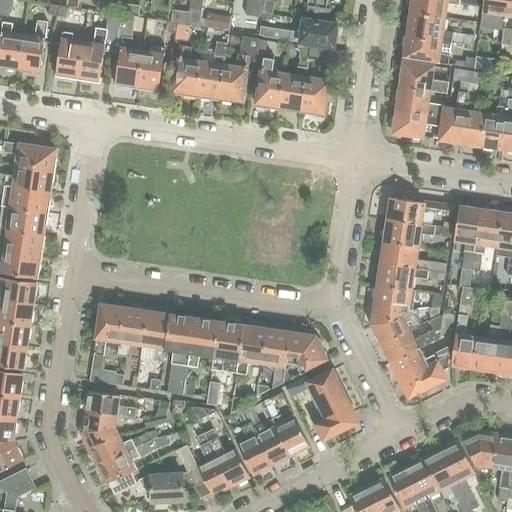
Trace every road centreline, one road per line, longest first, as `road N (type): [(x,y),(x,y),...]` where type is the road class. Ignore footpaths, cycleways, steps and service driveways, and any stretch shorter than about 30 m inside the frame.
road 1 (unclassified): [(355,159),(95,121)]
road 2 (unclassified): [(327,300),(302,304),(73,270)]
road 3 (unclassified): [(85,511),(48,432),(73,270)]
road 4 (unclassified): [(248,511),(400,435)]
road 5 (unclassified): [(376,0),(355,159)]
road 6 (unclassified): [(511,182),(355,159)]
road 7 (unclassified): [(400,435),(327,300)]
road 8 (unclassified): [(73,270),(95,121)]
road 9 (unclassified): [(327,300),(339,277),(355,159)]
road 10 (unclassified): [(400,435),(468,402),(511,405)]
